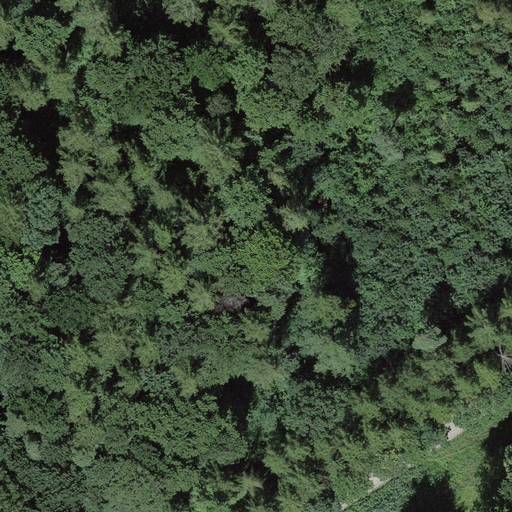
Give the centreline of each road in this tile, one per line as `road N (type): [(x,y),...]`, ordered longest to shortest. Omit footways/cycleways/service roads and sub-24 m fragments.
road 1 (track): [(134,511),(405,361),(511,284)]
road 2 (track): [(511,380),(317,511)]
